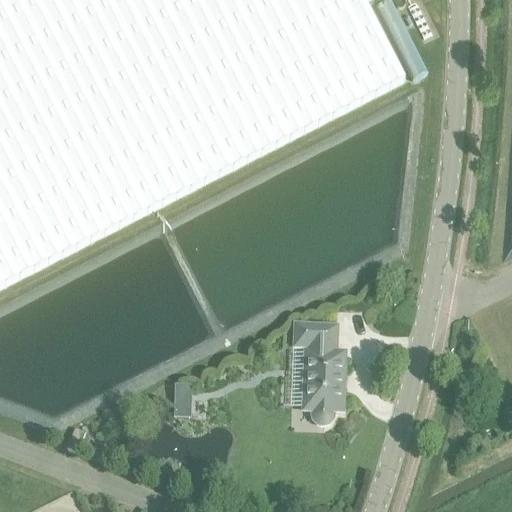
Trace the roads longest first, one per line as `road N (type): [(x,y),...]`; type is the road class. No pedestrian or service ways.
road 1 (unclassified): [(455,0),(449,147),(425,308),(369,511)]
road 2 (unclassified): [(187,511),(0,439)]
